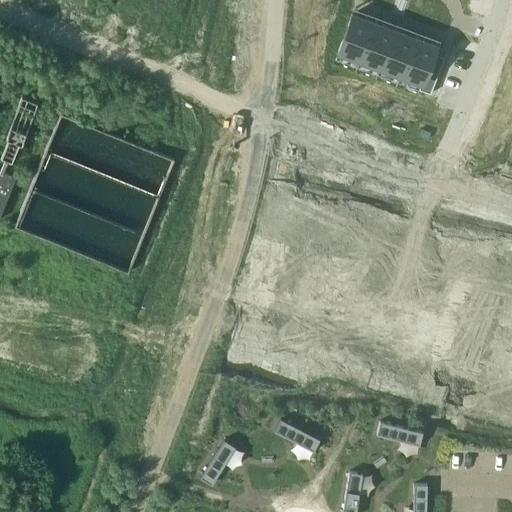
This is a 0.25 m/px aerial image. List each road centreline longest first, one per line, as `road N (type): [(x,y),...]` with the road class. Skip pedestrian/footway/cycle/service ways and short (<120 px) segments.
road 1 (residential): [(436,181),(198,94)]
road 2 (residential): [(501,0),(436,181)]
